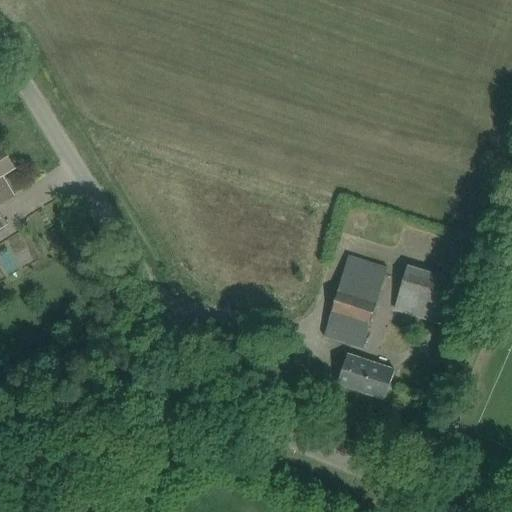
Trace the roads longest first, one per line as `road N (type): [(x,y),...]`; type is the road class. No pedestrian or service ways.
road 1 (residential): [(171,394),(177,355),(162,311),(0,37)]
road 2 (unclassified): [(421,511),(388,479),(216,405),(171,394)]
road 3 (unclassified): [(0,427),(139,393),(171,394)]
